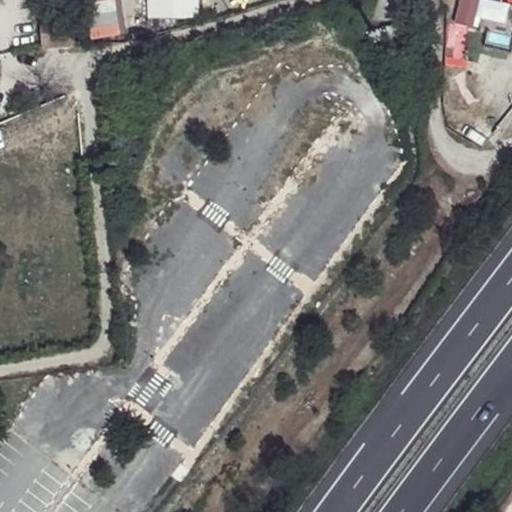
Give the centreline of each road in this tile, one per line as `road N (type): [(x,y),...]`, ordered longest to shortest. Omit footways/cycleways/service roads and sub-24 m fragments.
road 1 (unknown): [(96,52),(88,130),(115,338),(98,358),(0,375)]
road 2 (motorway): [(511,282),(338,511)]
road 3 (unclassified): [(511,150),(502,161),(471,162),(447,147),(433,110),(428,0)]
road 4 (unclassified): [(307,0),(96,52)]
road 5 (motorway): [(402,511),(511,365)]
